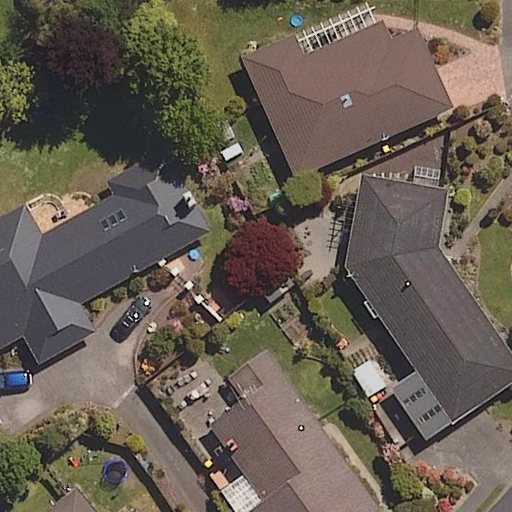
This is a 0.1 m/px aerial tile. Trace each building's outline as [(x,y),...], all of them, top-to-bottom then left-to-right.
[(382,36),(369,5),(292,39),(288,29),(240,50),(295,175),(449,107),(412,23),(382,36)] [(205,233),(161,149),(113,175),(124,194),(42,238),(24,204),(0,216),(0,346),(20,336),(35,363),(94,331),(78,301),(205,233)] [(397,397),(375,412),(397,445),(419,430),(424,438),(511,380),(511,364),(436,249),(444,185),(361,174),(349,272),(414,370),(390,386),(397,397)] [(365,511),(376,504),(261,345),(224,372),(243,397),(212,420),(268,497),(248,511),(365,511)] [(371,352),(348,366),(368,398),(391,384),(371,352)] [(129,511),(98,511),(82,491),(54,511),(138,511),(135,508),(129,511)]
